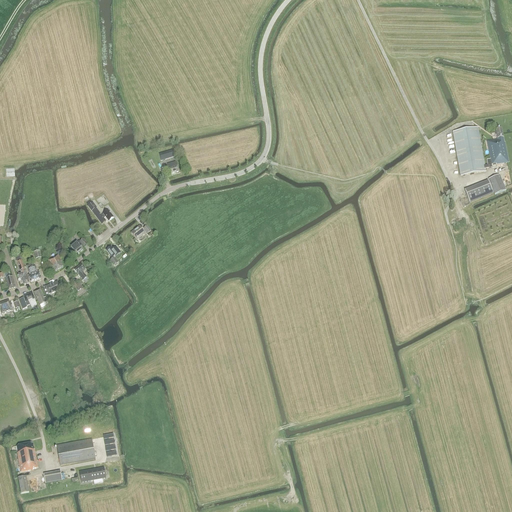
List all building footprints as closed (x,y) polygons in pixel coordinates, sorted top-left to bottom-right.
[(496,165),(509,163),(505,142),(504,142),(501,129),(495,130),(497,140),(487,142),(490,159),(486,160),(487,165),(484,165),(478,127),(452,132),(460,176),(485,172),(485,169),(491,167),(491,165),(496,164),(496,165)] [(175,157),(174,156),(172,150),(159,154),(161,161),(175,157)] [(170,174),(179,172),(177,166),(176,162),(167,165),(170,174)] [(494,195),(505,190),(499,175),(488,179),(494,195)] [(92,202),(88,206),(87,206),(92,212),(96,208),(97,208),(92,202)] [(101,215),(99,212),(94,215),(102,225),(106,221),(104,218),(105,217),(108,221),(113,218),(108,210),(101,215)] [(147,234),(150,231),(147,226),(143,229),(144,229),(143,230),(140,226),(131,233),(136,240),(145,233),(144,232),(146,231),(147,234)] [(84,247),(87,244),(83,239),(80,242),(79,241),(77,243),(76,243),(71,247),(73,250),(72,251),(76,255),(83,250),(81,247),(83,246),(84,247)] [(120,253),(120,252),(115,246),(112,248),(111,247),(106,251),(111,257),(116,253),(116,254),(119,252),(120,253)] [(55,272),(63,267),(60,262),(61,261),(58,255),(56,257),(55,256),(47,261),(51,267),(52,267),(55,272)] [(114,266),(118,263),(114,258),(110,261),(114,266)] [(27,276),(26,276),(21,260),(17,261),(20,271),(21,274),(17,275),(18,279),(20,279),(22,278),(27,276)] [(30,283),(41,279),(39,272),(37,273),(34,264),(26,266),(30,276),(28,276),(30,283)] [(83,281),(87,277),(82,272),(86,269),(81,264),(74,270),(83,281)] [(9,289),(16,287),(12,276),(10,277),(8,273),(4,274),(9,289)] [(24,285),(29,283),(27,276),(26,276),(27,276),(22,278),(20,279),(21,281),(22,281),(24,285)] [(80,285),(82,284),(78,280),(76,282),(75,282),(72,284),(78,291),(81,289),(82,287),(80,285)] [(60,290),(63,288),(60,282),(57,283),(57,282),(51,285),(55,292),(60,290)] [(49,295),(55,292),(51,285),(45,287),(46,289),(43,290),(46,296),(49,295)] [(40,305),(44,303),(47,302),(48,302),(45,297),(44,298),(42,294),(40,289),(38,290),(35,292),(34,292),(40,305)] [(26,306),(30,304),(31,307),(37,305),(34,299),(32,293),(24,296),(24,298),(23,299),(23,298),(19,300),(23,310),(27,308),(26,306)] [(11,303),(10,303),(9,300),(0,303),(0,311),(1,314),(13,310),(11,303)] [(60,466),(95,460),(91,439),(57,446),(60,466)] [(38,468),(38,467),(34,449),(33,450),(32,443),(16,446),(17,451),(16,451),(20,472),(33,470),(33,469),(38,468)] [(79,472),(81,483),(93,481),(94,484),(103,482),(102,479),(106,479),(104,467),(79,472)] [(43,474),(45,484),(62,481),(60,471),(43,474)] [(21,494),(29,493),(26,476),(18,478),(21,494)]
